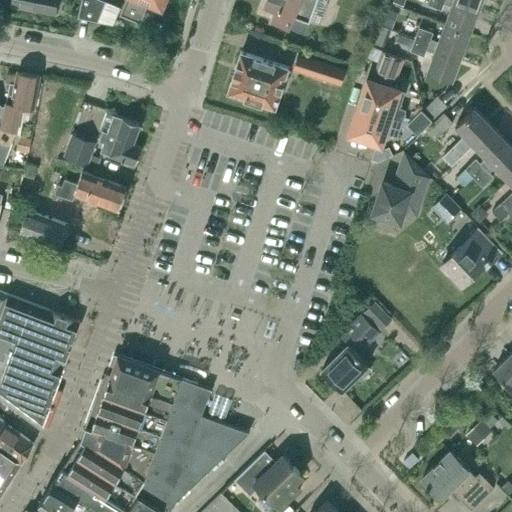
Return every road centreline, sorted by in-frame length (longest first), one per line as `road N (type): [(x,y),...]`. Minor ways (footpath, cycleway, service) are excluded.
road 1 (residential): [(0,267),(113,294),(183,91)]
road 2 (residential): [(511,300),(349,457)]
road 3 (residential): [(183,91),(0,42)]
road 4 (residential): [(349,457),(272,377),(279,356)]
